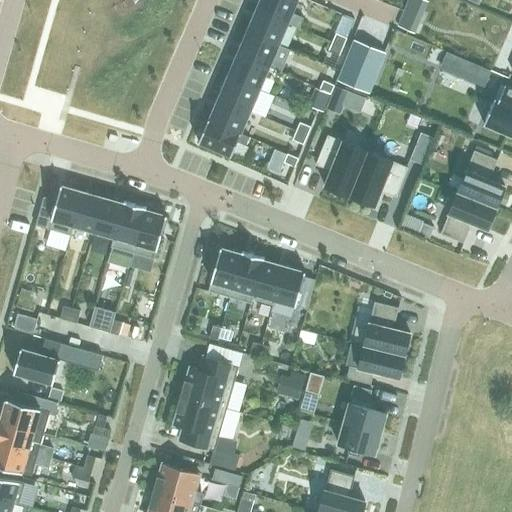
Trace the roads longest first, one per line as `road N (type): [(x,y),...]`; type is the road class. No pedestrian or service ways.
road 1 (residential): [(205,192),(111,511)]
road 2 (residential): [(461,295),(205,192)]
road 3 (residential): [(408,511),(461,295)]
road 4 (residential): [(205,0),(141,168)]
road 5 (residential): [(141,168),(16,137)]
